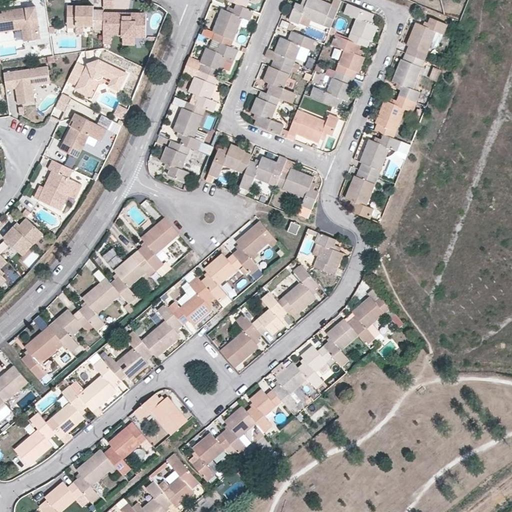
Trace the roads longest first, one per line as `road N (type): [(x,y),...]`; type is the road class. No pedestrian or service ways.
road 1 (residential): [(234,390),(349,285),(363,244),(357,224),(326,200),(337,172)]
road 2 (residential): [(274,0),(229,112),(230,128),(337,172)]
road 3 (residential): [(0,497),(50,469),(172,367)]
road 4 (residential): [(0,332),(71,260),(126,175)]
road 5 (residential): [(337,172),(395,20),(373,0)]
road 6 (residential): [(126,175),(195,8)]
